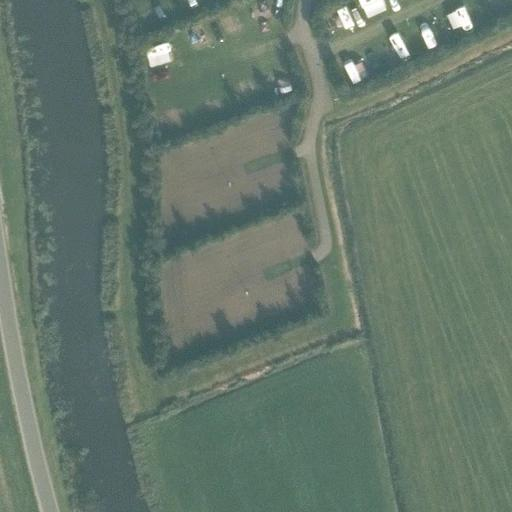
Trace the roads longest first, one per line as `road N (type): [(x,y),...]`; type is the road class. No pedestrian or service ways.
road 1 (tertiary): [(49,511),(0,274)]
road 2 (track): [(328,249),(165,304)]
road 3 (track): [(308,144),(160,194)]
road 4 (track): [(301,30),(176,79)]
road 5 (track): [(313,55),(434,0)]
